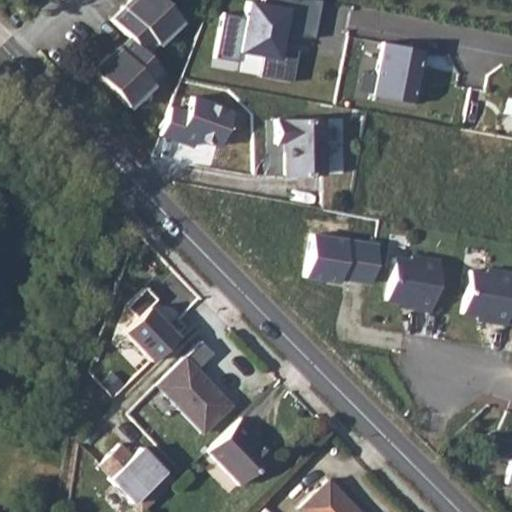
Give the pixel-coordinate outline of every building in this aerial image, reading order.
[(127,36),(142,51),(154,39),(155,41),(178,18),(160,0),(128,0),(129,0),(110,18),(127,36)] [(319,1),(316,0),(261,0),(261,5),(246,2),(243,17),(221,13),(212,58),(236,62),(238,52),(261,56),(258,77),(290,82),(296,51),(277,47),(280,32),(312,39),(319,1)] [(91,69),(126,105),(149,82),(148,80),(159,68),(142,51),(127,36),(109,55),(107,53),(91,69)] [(422,50),(380,42),(370,96),(412,104),(422,50)] [(172,104),(161,136),(194,147),(199,133),(225,142),(236,109),(191,94),(186,109),(172,104)] [(321,147),(320,125),(320,120),(273,122),(274,143),(283,143),(284,176),(322,174),(321,147)] [(334,125),(320,125),(321,147),(335,147),(334,125)] [(374,283),(380,241),(311,231),(304,278),(344,284),(345,278),(374,283)] [(413,306),(429,310),(438,259),(410,254),(409,258),(392,255),(385,298),(413,303),(413,306)] [(468,269),(461,311),(489,316),(489,320),(505,323),(511,286),(511,271),(486,267),(485,272),(468,269)] [(123,307),(133,318),(119,331),(148,362),(173,338),(146,309),(154,301),(142,289),(123,307)] [(152,305),(178,331),(184,325),(159,299),(152,305)] [(182,357),(154,385),(201,432),(229,405),(194,369),(211,355),(198,342),(182,357)] [(239,418),(204,451),(237,484),(267,454),(246,434),(250,430),(239,418)] [(511,484),(511,440),(491,434),(483,457),(507,464),(502,481),(511,484)] [(119,443),(99,462),(110,474),(107,476),(142,511),(175,480),(141,445),(131,455),(119,443)] [(356,511),(325,479),(297,506),(302,511),(356,511)]
